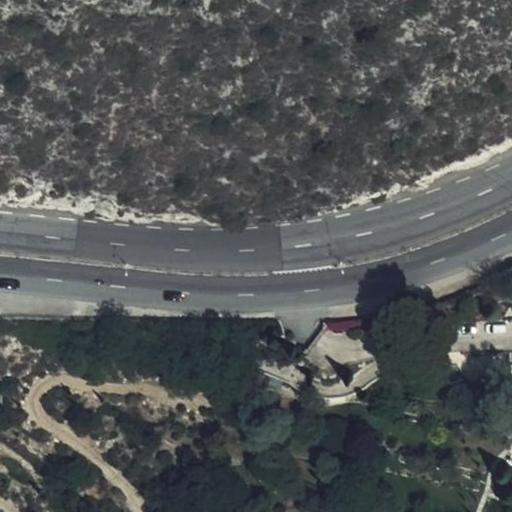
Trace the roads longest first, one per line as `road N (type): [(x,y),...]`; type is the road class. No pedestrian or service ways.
road 1 (track): [(381,340),(382,358),(367,377),(335,387),(302,382),(280,364),(237,361),(207,400),(56,380),(37,387),(34,406),(141,511)]
road 2 (primary): [(0,275),(288,293),(416,269),(511,228)]
road 3 (primary): [(511,185),(412,225),(284,250),(215,253),(0,233)]
